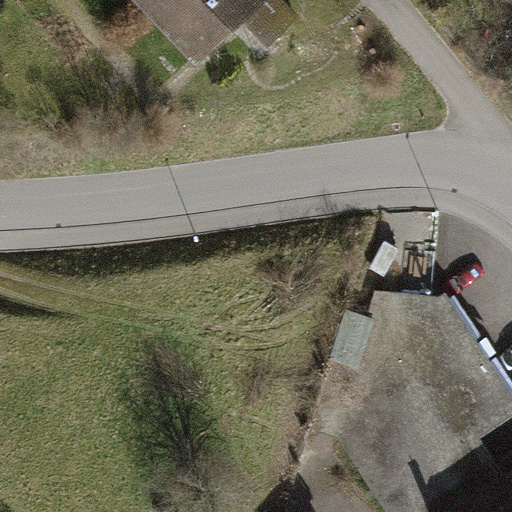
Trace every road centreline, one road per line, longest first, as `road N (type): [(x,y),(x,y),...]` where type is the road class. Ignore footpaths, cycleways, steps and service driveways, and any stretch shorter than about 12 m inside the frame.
road 1 (residential): [(0,203),(83,201),(374,161),(483,170)]
road 2 (residential): [(483,170),(479,114),(374,0)]
